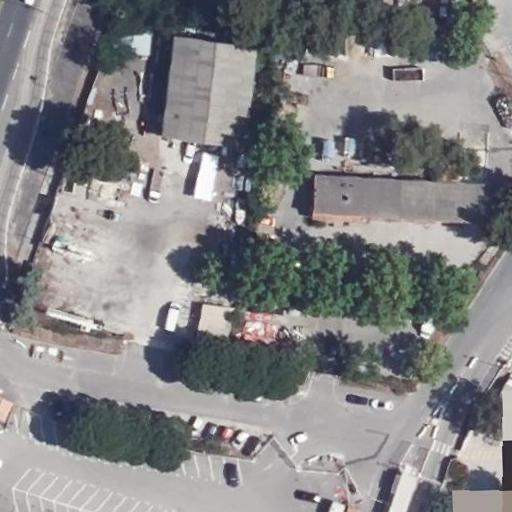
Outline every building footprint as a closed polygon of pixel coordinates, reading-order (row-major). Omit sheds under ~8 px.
[(146,25),(115,23),(113,53),(145,55),(146,25)] [(253,47),(169,38),(154,137),(239,148),(253,47)] [(311,212),(480,223),(482,186),(455,185),(456,172),(432,171),(430,183),(314,176),(311,212)] [(226,328),(238,276),(210,269),(198,321),(226,328)] [(0,419),(8,403),(0,399),(0,419)]
